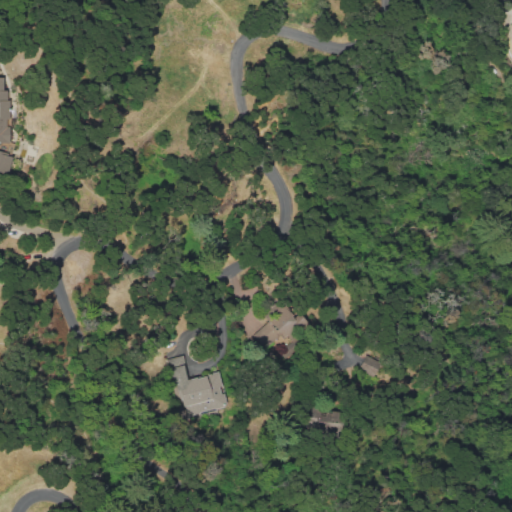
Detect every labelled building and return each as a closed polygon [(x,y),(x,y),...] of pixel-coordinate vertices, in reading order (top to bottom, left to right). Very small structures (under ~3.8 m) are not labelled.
[(0,176),(5,177),(9,154),(0,152),(0,176)] [(282,340),(303,322),(295,313),(290,317),(278,303),(261,316),(266,322),(251,334),(263,349),(278,336),(282,340)] [(371,376),(378,361),(362,354),(356,369),(371,376)] [(168,358),(183,417),(226,406),(218,371),(187,379),(181,355),(168,358)] [(334,424),(334,410),(309,409),(308,423),(334,424)]
